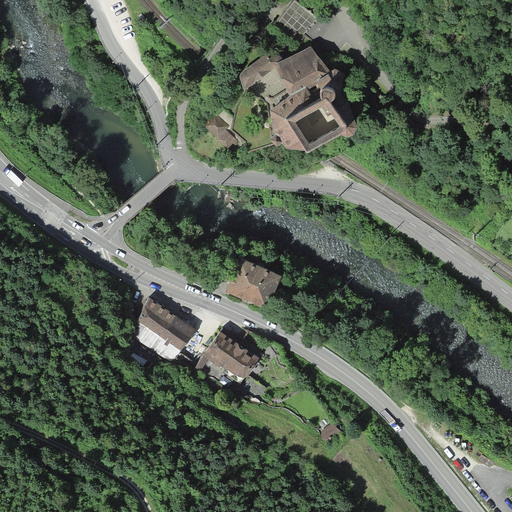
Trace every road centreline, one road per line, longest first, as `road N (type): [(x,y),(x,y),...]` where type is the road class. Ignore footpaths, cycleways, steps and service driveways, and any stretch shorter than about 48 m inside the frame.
road 1 (primary): [(93,245),(338,369),(397,420),(471,511)]
road 2 (tertiary): [(178,166),(358,190),(511,296)]
road 3 (unclassified): [(91,0),(153,99),(178,166)]
road 4 (track): [(0,419),(130,484),(151,511)]
